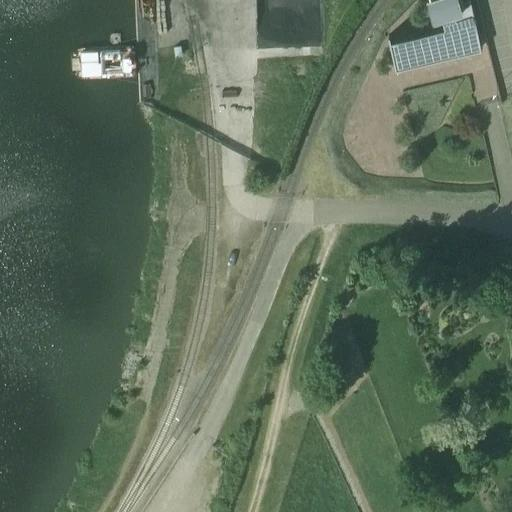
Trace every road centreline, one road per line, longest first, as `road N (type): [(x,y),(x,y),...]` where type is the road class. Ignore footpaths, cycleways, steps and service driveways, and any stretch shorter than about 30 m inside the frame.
road 1 (track): [(260,511),(330,213)]
road 2 (unclassified): [(199,444),(303,212)]
road 3 (unknown): [(374,167),(384,84),(511,55)]
road 4 (unclassified): [(511,223),(381,210),(303,212)]
road 5 (unclassified): [(303,212),(254,207),(237,194),(226,120)]
